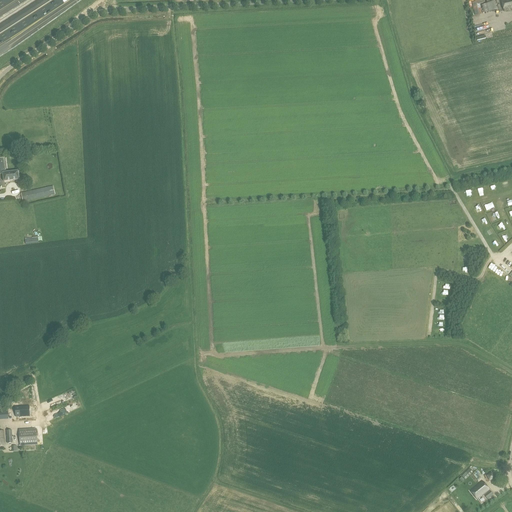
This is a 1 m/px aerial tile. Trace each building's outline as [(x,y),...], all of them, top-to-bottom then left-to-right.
[(480,4),(484,3),(483,0),(477,0),(476,0),(475,0),(474,0),(471,1),(475,15),(482,14),(480,4)] [(511,0),(503,0),(501,0),(504,12),(511,9),(511,0)] [(482,5),(484,13),(496,10),(494,2),(482,5)] [(478,27),(479,32),(492,29),(491,24),(478,27)] [(3,173),(3,174),(4,182),(19,180),(18,171),(6,173),(3,173)] [(53,186),(21,193),(23,202),(55,195),(53,186)] [(15,408),(16,417),(30,416),(29,408),(15,408)] [(0,420),(10,420),(9,412),(0,412),(0,420)] [(19,430),(20,446),(37,445),(37,429),(19,430)] [(52,432),(48,438),(55,442),(58,436),(52,432)] [(465,480),(473,472),(470,469),(462,476),(465,480)] [(484,475),(488,482),(496,477),(493,471),(484,475)] [(488,499),(493,495),(483,481),(470,491),(477,500),(484,494),(488,499)]
